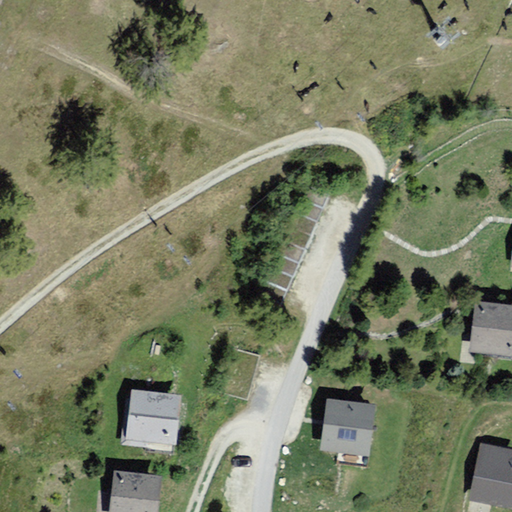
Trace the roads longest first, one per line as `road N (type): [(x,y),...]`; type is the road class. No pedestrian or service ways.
road 1 (residential): [(358,210),(276,431)]
road 2 (residential): [(191,511),(227,432),(276,431)]
